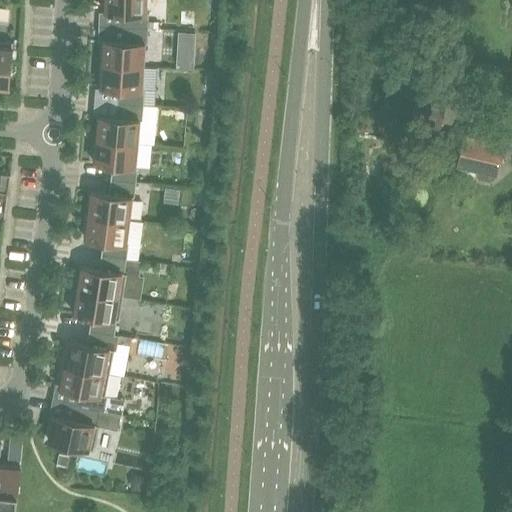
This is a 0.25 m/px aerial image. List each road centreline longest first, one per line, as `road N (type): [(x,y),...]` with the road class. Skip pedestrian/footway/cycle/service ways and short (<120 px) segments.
road 1 (secondary): [(302,0),(264,511)]
road 2 (secondary): [(303,511),(324,0)]
road 3 (residential): [(55,140),(14,407),(0,406)]
road 4 (residential): [(62,0),(55,140)]
